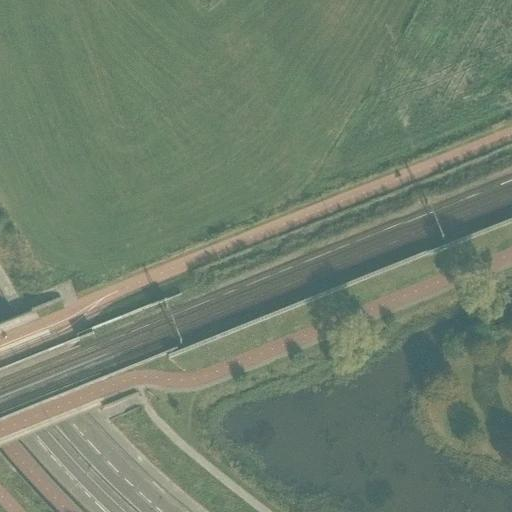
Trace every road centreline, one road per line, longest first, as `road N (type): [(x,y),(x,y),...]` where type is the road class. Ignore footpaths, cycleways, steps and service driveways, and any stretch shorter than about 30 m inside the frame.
road 1 (secondary): [(149,511),(67,429),(0,337)]
road 2 (secondary): [(0,380),(114,511)]
